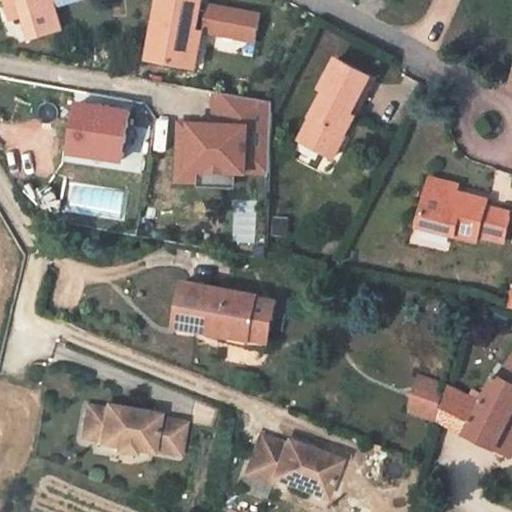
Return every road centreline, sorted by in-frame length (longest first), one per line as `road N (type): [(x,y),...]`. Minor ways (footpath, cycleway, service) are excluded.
road 1 (residential): [(0,182),(38,251),(21,318),(235,398)]
road 2 (residential): [(313,0),(468,83),(488,122)]
